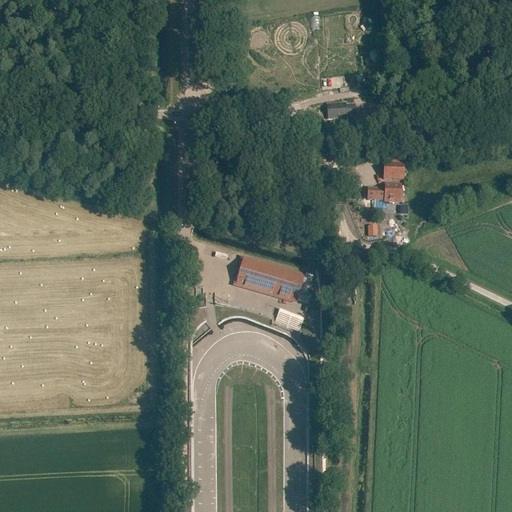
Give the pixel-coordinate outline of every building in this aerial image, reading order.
[(355,118),(354,105),(346,105),(346,103),(326,105),(327,120),(355,118)] [(354,119),(354,130),(373,130),(373,119),(354,119)] [(382,164),(382,180),(402,180),(402,164),(382,164)] [(383,190),(376,190),(367,190),(367,201),(383,201),(383,203),(387,203),(388,205),(392,205),(393,203),(399,203),(400,185),(384,185),(383,190)] [(377,227),(367,228),(368,238),(377,238),(377,227)] [(289,275),(289,273),(243,259),(235,287),(244,289),(245,287),(304,304),(310,282),(304,280),(304,279),(289,275)] [(279,311),(275,323),(299,332),(303,320),(279,311)]
